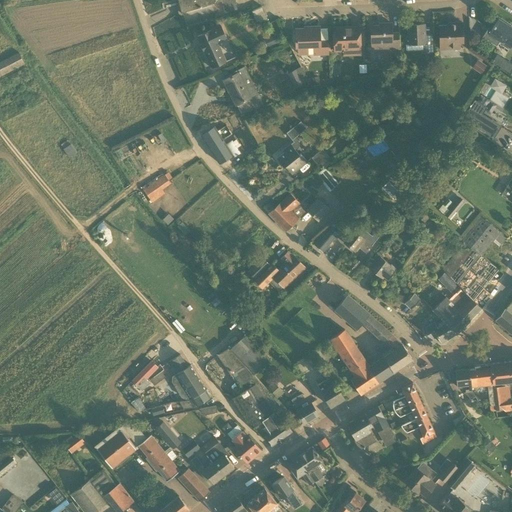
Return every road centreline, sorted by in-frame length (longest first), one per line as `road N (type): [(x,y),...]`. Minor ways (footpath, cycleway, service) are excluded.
road 1 (residential): [(429,365),(402,327),(228,185),(176,107),(136,0)]
road 2 (track): [(0,131),(173,330)]
road 3 (unclassified): [(173,330),(275,454)]
road 4 (unclassified): [(405,511),(353,468),(324,424)]
